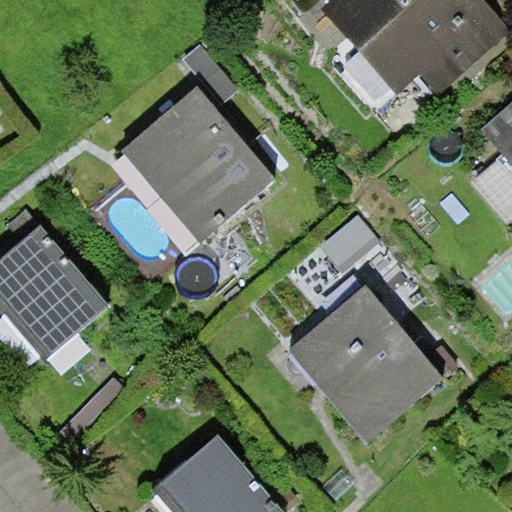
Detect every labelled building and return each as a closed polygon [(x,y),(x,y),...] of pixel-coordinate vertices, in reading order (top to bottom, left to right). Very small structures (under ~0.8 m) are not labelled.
[(438,96),(511,31),(482,0),(328,0),(319,8),(399,96),(420,76),(438,96)] [(198,89),(123,153),(162,199),(201,243),(276,180),(198,89)] [(511,103),(481,131),(511,166),(511,103)] [(201,243),(162,199),(150,210),(186,254),(201,243)] [(41,226),(0,260),(0,311),(44,364),(110,308),(41,226)] [(365,285),(296,342),(368,429),(437,372),(365,285)] [(283,511),(219,435),(154,489),(173,511),(283,511)]
